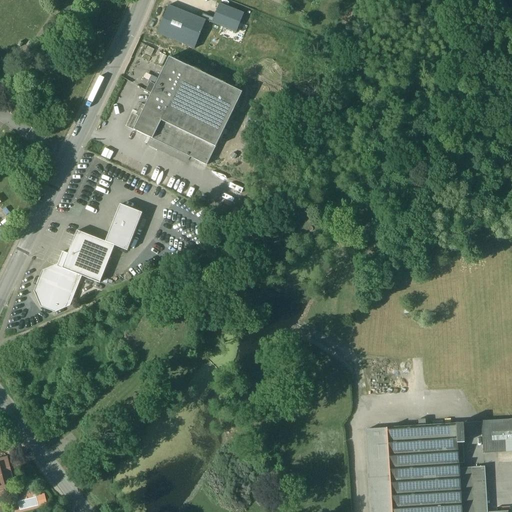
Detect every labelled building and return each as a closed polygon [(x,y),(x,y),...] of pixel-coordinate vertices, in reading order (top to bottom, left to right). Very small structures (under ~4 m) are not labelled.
[(213,19),(212,23),(237,33),(245,14),(220,4),(213,19)] [(169,6),(157,34),(195,49),(206,21),(202,19),(169,6)] [(206,21),(212,23),(213,19),(203,15),(202,19),(206,21)] [(152,93),(134,130),(207,166),(242,93),(188,67),(169,58),(155,86),(152,93)] [(150,83),(147,91),(152,93),(155,86),(150,83)] [(128,127),(134,129),(137,122),(132,119),(128,127)] [(114,247),(128,252),(143,214),(120,205),(106,242),(115,246),(114,247)] [(106,242),(77,231),(68,254),(63,269),(80,276),(100,284),(114,247),(115,246),(106,242)] [(68,254),(63,252),(57,267),(58,267),(62,269),(63,269),(68,254)] [(62,269),(58,267),(44,273),(37,292),(43,305),(55,310),(68,305),(80,276),(63,269),(62,269)] [(511,420),(481,423),(483,453),(511,451),(511,420)] [(463,424),(367,430),(371,511),(507,511),(508,511),(506,511),(487,511),(484,467),(459,469),(459,464),(464,463),(462,443),(464,443),(463,424)] [(0,489),(5,488),(3,482),(10,480),(8,471),(10,470),(7,459),(0,460),(0,489)]
